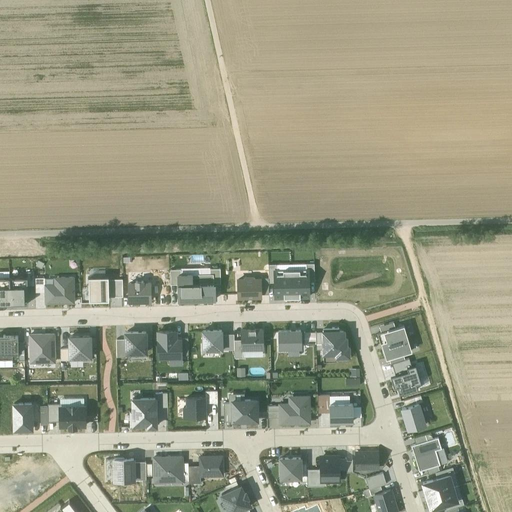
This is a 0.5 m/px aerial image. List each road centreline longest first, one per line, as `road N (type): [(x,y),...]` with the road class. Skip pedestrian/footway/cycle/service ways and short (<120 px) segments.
road 1 (track): [(0,234),(511,220)]
road 2 (residential): [(0,319),(346,314),(390,435)]
road 3 (track): [(477,480),(399,223)]
road 4 (track): [(206,0),(258,228)]
road 5 (residential): [(52,442),(241,438)]
road 6 (residential): [(241,438),(390,435)]
